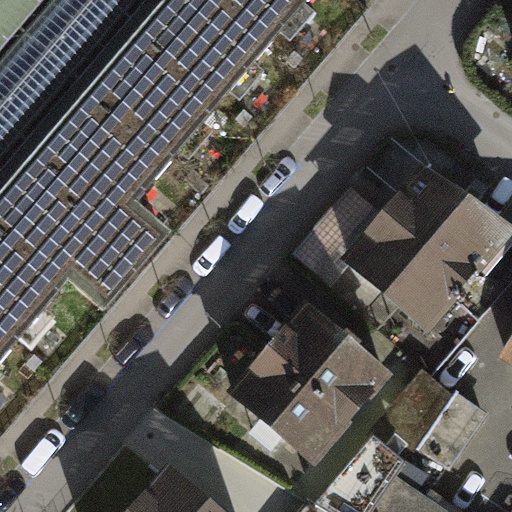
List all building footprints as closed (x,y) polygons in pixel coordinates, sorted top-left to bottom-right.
[(0,0),(0,14),(12,0),(0,0)] [(0,230),(198,0),(12,0),(0,14),(0,230)] [(198,0),(0,230),(0,362),(69,282),(104,313),(166,242),(132,214),(313,0),(198,0)] [(511,287),(511,234),(423,176),(350,264),(430,331),(457,302),(482,323),(511,287)] [(389,376),(308,309),(235,397),(316,463),(389,376)] [(378,442),(409,468),(457,397),(427,371),(371,435),(378,442)] [(457,397),(409,468),(378,511),(446,511),(420,494),(441,464),(452,470),(488,418),(457,397)] [(378,511),(409,468),(378,442),(322,507),(330,511),(378,511)] [(209,511),(171,479),(142,511),(209,511)]
